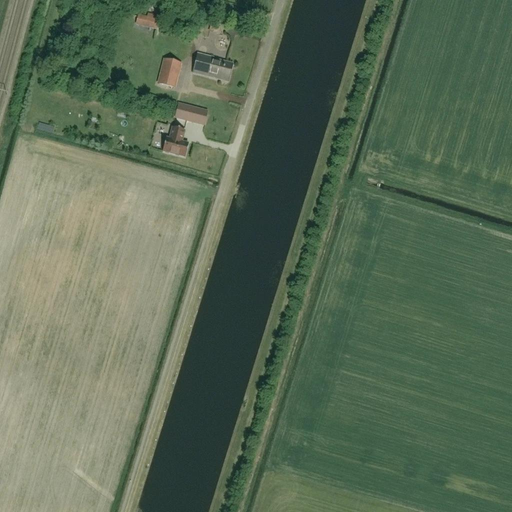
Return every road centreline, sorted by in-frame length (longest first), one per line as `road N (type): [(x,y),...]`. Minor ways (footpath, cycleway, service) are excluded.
road 1 (track): [(234,155),(125,511)]
road 2 (unclassified): [(234,155),(281,0)]
